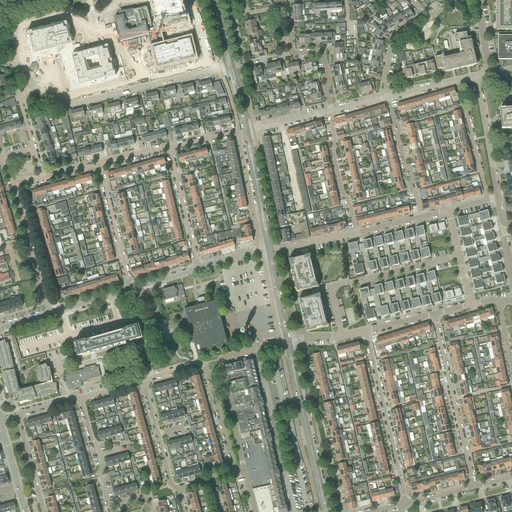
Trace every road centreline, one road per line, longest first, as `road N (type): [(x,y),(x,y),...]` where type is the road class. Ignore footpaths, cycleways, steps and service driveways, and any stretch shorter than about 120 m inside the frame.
road 1 (residential): [(32,83),(62,105),(229,68)]
road 2 (residential): [(405,504),(365,331)]
road 3 (residential): [(459,255),(334,289),(342,336)]
road 4 (residential): [(474,487),(434,315)]
road 5 (residential): [(141,381),(201,365),(234,471)]
road 6 (residential): [(294,511),(256,349)]
road 7 (residential): [(243,468),(219,360),(256,349)]
road 8 (unclassified): [(48,314),(11,187)]
road 9 (unclassified): [(129,290),(96,167)]
road 10 (residential): [(355,233),(327,111)]
road 11 (residential): [(498,198),(475,76)]
road 12 (residential): [(417,217),(387,97)]
road 13 (residential): [(458,80),(486,200)]
road 14 (unclassified): [(197,269),(169,149)]
